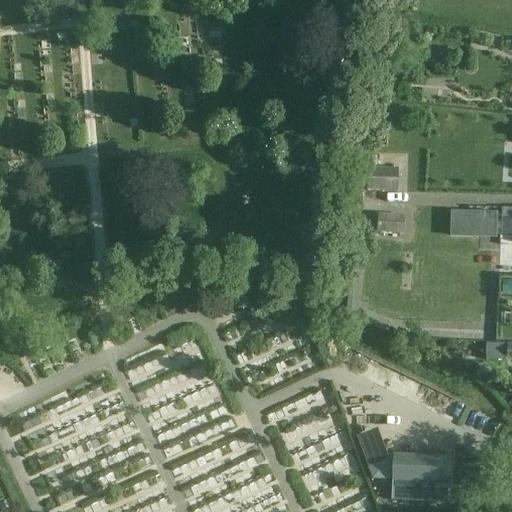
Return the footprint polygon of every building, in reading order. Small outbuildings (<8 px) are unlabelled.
[(387,108),(385,125),(398,127),(400,110),(387,108)] [(398,170),(368,169),(368,191),(397,192),(398,170)] [(511,209),(503,209),(502,236),(511,236),(511,209)] [(452,212),(451,237),(498,238),(499,214),(452,212)] [(380,216),(378,232),(403,234),(404,217),(380,216)] [(486,345),(485,360),(507,361),(508,346),(486,345)] [(371,481),(392,482),(394,460),(387,460),(376,428),(356,435),(371,481)] [(433,457),(420,457),(414,456),(414,458),(400,457),(400,456),(394,455),(394,460),(392,482),(391,501),(434,503),(437,504),(450,504),(451,485),(452,477),(452,464),(453,458),(433,457)]
